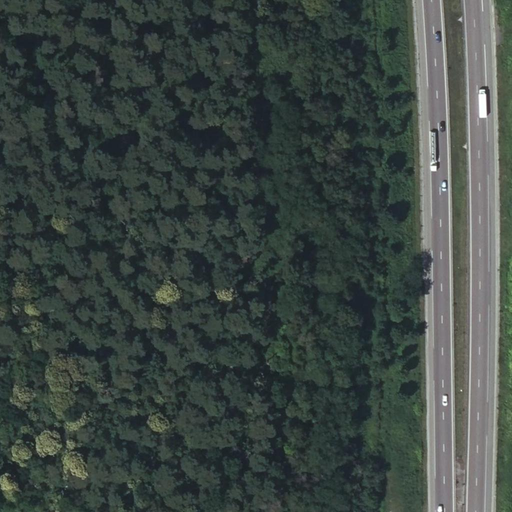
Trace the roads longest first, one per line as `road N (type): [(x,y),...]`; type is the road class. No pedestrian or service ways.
road 1 (trunk): [(474,511),(481,284),(473,0)]
road 2 (trunk): [(425,0),(440,511)]
